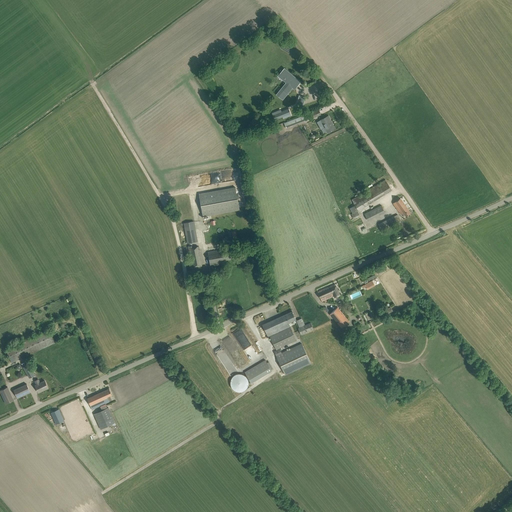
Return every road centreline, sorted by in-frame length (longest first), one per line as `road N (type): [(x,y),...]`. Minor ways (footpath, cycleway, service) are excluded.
road 1 (unclassified): [(0,422),(430,234)]
road 2 (track): [(0,153),(93,85),(158,197),(191,189)]
road 3 (unclassified): [(430,234),(282,24)]
road 4 (track): [(158,197),(178,240),(195,337)]
